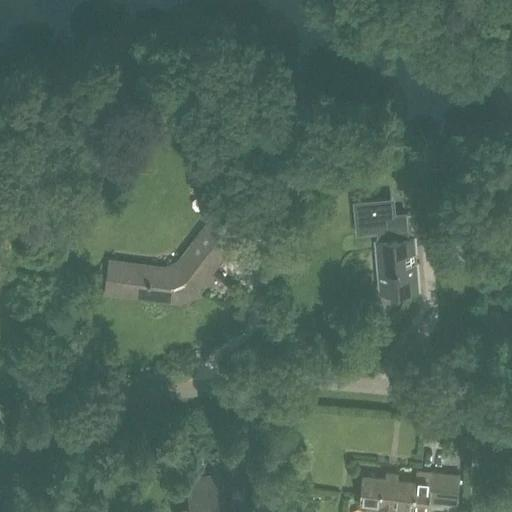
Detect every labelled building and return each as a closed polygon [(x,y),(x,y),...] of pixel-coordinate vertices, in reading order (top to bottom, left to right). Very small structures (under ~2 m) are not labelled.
[(377,238),(382,292),(418,289),(416,261),(407,262),(406,252),(415,251),(414,244),(431,243),(436,211),(408,213),(407,210),(397,211),(395,195),(354,199),(357,233),(378,232),(378,238),(377,238)] [(0,212),(0,243),(3,249),(18,241),(2,211),(0,212)] [(106,291),(178,300),(178,297),(192,292),(194,293),(229,248),(249,221),(213,216),(204,228),(173,267),(110,259),(106,291)] [(430,251),(416,253),(421,281),(434,279),(430,251)] [(0,295),(6,306),(19,300),(9,283),(0,287),(0,295)] [(400,323),(438,320),(437,305),(399,308),(400,323)] [(452,430),(467,432),(468,422),(454,420),(452,430)] [(380,511),(398,511),(399,505),(413,507),(412,511),(428,511),(430,501),(457,503),(460,473),(416,468),(415,479),(399,477),(399,474),(386,472),(385,476),(363,474),(360,504),(381,506),(380,511)] [(178,506),(178,511),(248,511),(246,485),(224,488),(222,472),(188,476),(191,504),(178,506)] [(448,511),(478,511),(479,499),(462,499),(462,507),(449,507),(448,511)] [(274,502),(275,511),(289,509),(289,500),(274,502)]
